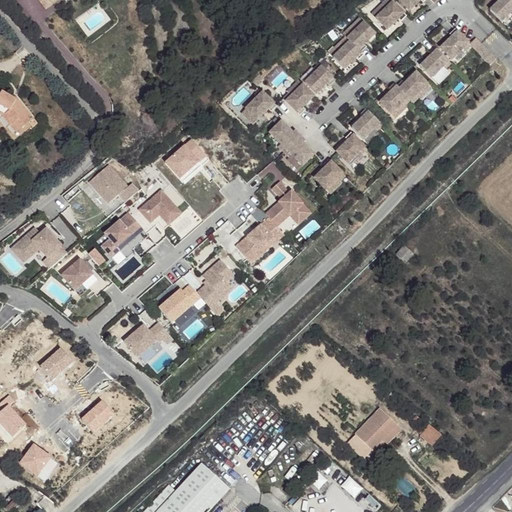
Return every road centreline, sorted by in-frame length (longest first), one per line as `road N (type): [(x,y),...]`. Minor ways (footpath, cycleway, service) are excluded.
road 1 (unclassified): [(163,420),(511,80)]
road 2 (residential): [(0,230),(82,168),(100,131),(75,89),(0,10)]
road 3 (residential): [(244,196),(86,338)]
road 4 (residential): [(310,130),(454,2)]
road 5 (unknown): [(100,131),(109,105),(102,93),(19,0)]
road 6 (unclassified): [(60,511),(163,420)]
